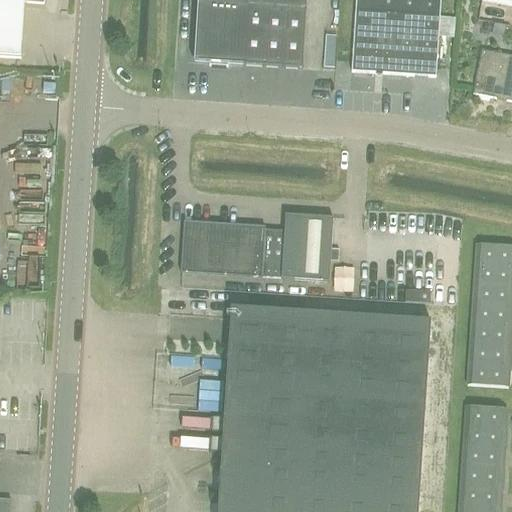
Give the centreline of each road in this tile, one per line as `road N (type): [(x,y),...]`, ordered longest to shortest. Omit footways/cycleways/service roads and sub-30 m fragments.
road 1 (unclassified): [(511,151),(406,131),(84,110)]
road 2 (tertiary): [(55,511),(84,110)]
